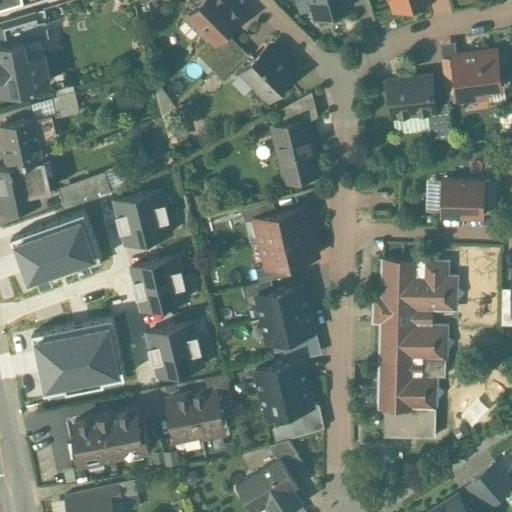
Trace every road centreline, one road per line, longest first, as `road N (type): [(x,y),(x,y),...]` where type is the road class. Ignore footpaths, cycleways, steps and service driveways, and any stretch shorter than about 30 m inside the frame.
road 1 (residential): [(339,232),(340,511)]
road 2 (residential): [(511,15),(461,18),(402,35),(337,79)]
road 3 (residential): [(339,232),(511,236)]
road 4 (residential): [(367,511),(501,430)]
road 5 (residential): [(337,79),(339,232)]
